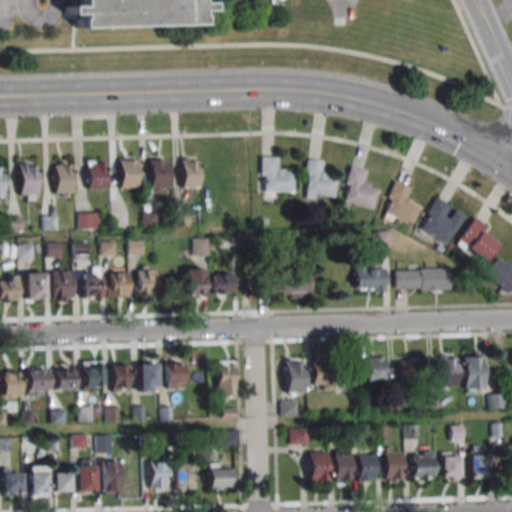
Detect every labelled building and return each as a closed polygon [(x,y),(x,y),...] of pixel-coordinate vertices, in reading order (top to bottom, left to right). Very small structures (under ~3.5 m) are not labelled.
[(193,2),(193,0),(76,0),(77,6),(63,6),(64,14),(76,14),(77,18),(73,18),(73,29),(196,25),(196,14),(194,14),(194,11),(205,10),(205,2),(193,2)] [(259,156),(258,174),(262,175),(261,191),(292,192),(293,172),(283,171),(283,168),(277,168),(277,157),(259,156)] [(179,158),(188,158),(188,160),(197,160),(198,189),(180,189),(179,158)] [(305,158),(303,176),(306,177),(304,193),(334,197),(337,177),(327,175),(328,172),(322,171),(323,161),(305,158)] [(52,164),(57,164),(57,160),(70,159),(70,193),(67,193),(67,197),(60,197),(60,193),(52,194),(52,164)] [(117,160),(136,159),(136,187),(118,188),(117,160)] [(148,159),(163,159),(163,162),(167,162),(167,188),(161,188),(161,192),(148,192),(148,159)] [(86,162),(104,162),(105,190),(87,190),(86,162)] [(17,163),(25,163),(25,166),(35,166),(35,195),(33,195),(33,200),(25,200),(25,194),(17,194),(17,163)] [(348,165),(343,183),(346,184),(342,199),(371,208),(377,188),(367,186),(368,182),(362,181),(365,170),(348,165)] [(393,180),(385,196),(389,198),(382,213),(410,225),(418,207),(409,203),(411,200),(405,197),(410,187),(393,180)] [(424,212),(427,214),(418,228),(444,244),(453,230),(454,231),(463,215),(454,210),(448,219),(442,215),(448,205),(433,196),(424,212)] [(171,212),(187,211),(188,225),(172,226),(171,212)] [(75,213),(97,212),(98,227),(75,228),(75,213)] [(139,212),(154,212),(155,226),(140,227),(139,212)] [(40,215),(55,215),(55,229),(40,229),(40,215)] [(6,216),(21,216),(21,230),(6,230),(6,216)] [(472,216),(486,226),(482,230),(498,242),(496,244),(483,261),(465,248),(454,240),(472,216)] [(389,247),(388,230),(374,230),(374,247),(389,247)] [(207,238),(191,238),(191,255),(207,255),(207,238)] [(85,242),(70,242),(70,259),(85,259),(85,242)] [(31,244),(15,244),(15,259),(31,259),(31,244)] [(483,273),(497,258),(503,264),(506,261),(511,265),(511,264),(511,291),(508,296),(483,273)] [(353,292),(385,291),(384,266),(353,266),(353,292)] [(153,295),(153,268),(134,268),(134,295),(153,295)] [(98,269),(78,269),(78,298),(98,298),(98,269)] [(203,295),(203,269),(183,269),(183,295),(203,295)] [(449,290),(449,269),(394,269),(394,290),(449,290)] [(70,300),(70,270),(49,270),(49,300),(70,300)] [(43,300),(43,272),(23,272),(23,300),(43,300)] [(126,296),(126,272),(105,272),(105,296),(126,296)] [(311,296),(311,273),(256,273),(256,296),(311,296)] [(210,274),(210,296),(232,296),(232,274),(210,274)] [(0,275),(0,301),(15,302),(15,276),(0,275)] [(482,392),(482,353),(462,353),(462,392),(482,392)] [(438,354),(438,387),(456,387),(456,354),(438,354)] [(384,356),(365,356),(365,383),(384,383),(384,356)] [(424,356),(396,357),(397,383),(425,383),(424,356)] [(331,390),(331,360),(311,360),(311,390),(331,390)] [(81,362),(99,361),(100,385),(82,386),(81,362)] [(303,361),(284,361),(284,393),(303,393),(303,361)] [(214,362),(233,362),(234,396),(215,396),(214,362)] [(136,364),(155,363),(156,387),(137,388),(136,364)] [(183,389),(183,363),(163,363),(163,389),(183,389)] [(52,365),(71,364),(72,389),(53,389),(52,365)] [(109,365),(128,364),(129,389),(110,389),(109,365)] [(24,366),(24,392),(45,392),(45,366),(24,366)] [(0,371),(17,371),(18,395),(0,395),(0,371)] [(293,400),(279,402),(280,415),(295,413),(293,400)] [(89,406),(76,406),(76,421),(89,420),(89,406)] [(62,423),(62,411),(50,411),(50,423),(62,423)] [(402,424),(402,437),(416,437),(416,424),(402,424)] [(286,428),(287,444),(306,444),(305,428),(286,428)] [(221,442),(234,442),(234,430),(226,430),(226,434),(221,434),(221,442)] [(108,451),(108,434),(94,434),(94,451),(108,451)] [(8,438),(0,438),(0,450),(8,450),(8,438)] [(195,457),(211,458),(212,443),(196,442),(195,457)] [(486,478),(486,447),(466,447),(466,478),(486,478)] [(382,480),(400,480),(400,448),(382,448),(382,480)] [(325,451),(306,451),(306,481),(325,481),(325,451)] [(331,451),(331,481),(350,481),(350,451),(331,451)] [(458,451),(439,451),(439,479),(458,479),(458,451)] [(356,481),(374,481),(374,454),(356,454),(356,481)] [(409,479),(433,479),(433,454),(409,454),(409,479)] [(121,460),(140,459),(141,488),(123,489),(121,460)] [(146,460),(164,459),(165,488),(147,488),(146,460)] [(98,461),(116,460),(117,489),(99,489),(98,461)] [(170,463),(188,462),(190,491),(171,492),(170,463)] [(205,488),(228,488),(228,464),(205,464),(205,488)] [(73,467),(92,466),(93,490),(74,491),(73,467)] [(26,468),(45,467),(45,491),(27,492),(26,468)] [(0,493),(20,494),(20,470),(0,469),(0,493)] [(68,472),(51,472),(51,493),(68,493),(68,472)]
